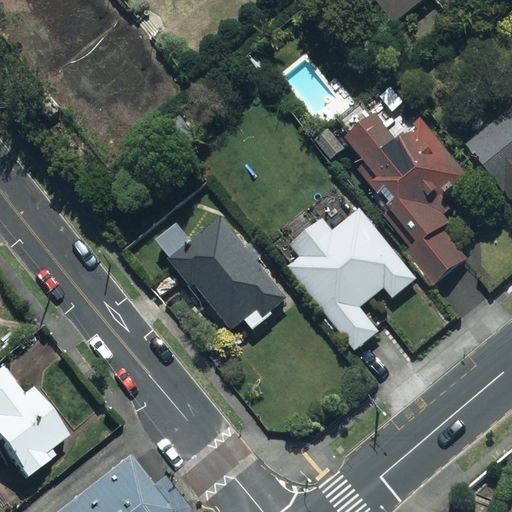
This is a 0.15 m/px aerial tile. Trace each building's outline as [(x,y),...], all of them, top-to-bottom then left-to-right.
[(370,0),(394,28),(427,0),(370,0)] [(373,123),(343,148),(362,171),(357,175),(387,211),(380,217),(408,252),(402,257),(431,293),(467,263),(445,235),(451,230),(444,221),(450,216),(441,205),(467,184),(419,125),(393,147),(373,123)] [(479,141),(465,152),(511,207),(511,127),(486,149),(479,141)] [(331,137),(316,149),(332,167),(346,155),(331,137)] [(298,264),(285,274),(356,357),(379,338),(359,315),(384,294),(393,305),(416,285),(358,216),(333,238),(322,224),(288,253),(298,264)] [(174,230),(153,249),(230,338),(242,327),(251,338),(288,305),(257,269),(263,264),(250,250),(244,255),(218,224),(190,248),(174,230)] [(0,459),(26,489),(50,469),(46,464),(69,444),(29,398),(21,405),(0,380),(0,459)] [(130,457),(62,511),(165,511),(167,501),(130,457)]
